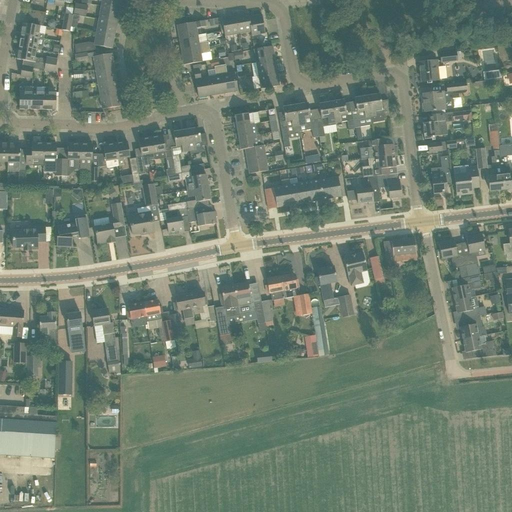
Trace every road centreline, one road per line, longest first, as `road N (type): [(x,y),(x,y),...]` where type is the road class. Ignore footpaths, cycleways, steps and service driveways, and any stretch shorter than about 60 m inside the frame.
road 1 (residential): [(420,221),(397,73),(307,83),(297,74),(279,4)]
road 2 (tertiary): [(238,246),(123,270),(0,281)]
road 3 (tertiary): [(420,221),(238,246)]
road 4 (residential): [(181,114),(104,129),(14,123),(7,115)]
road 5 (residential): [(238,246),(214,119),(206,111),(181,114)]
road 6 (residential): [(452,362),(420,221)]
